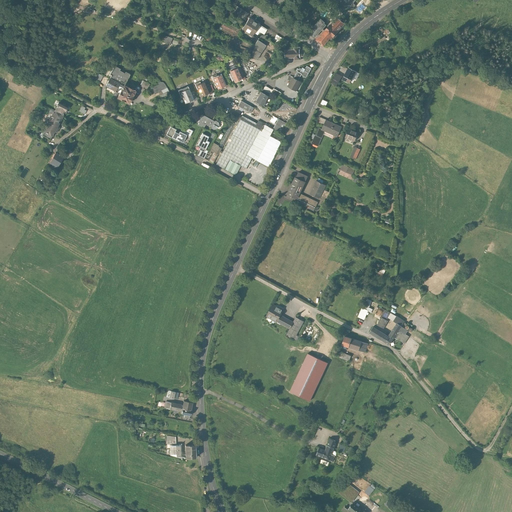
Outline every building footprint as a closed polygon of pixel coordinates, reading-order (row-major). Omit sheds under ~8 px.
[(361,0),(328,0),(342,13),(347,8),(351,11),(361,0)] [(249,14),(235,6),(231,13),(245,21),(249,14)] [(255,22),(249,18),(242,30),(253,36),(254,33),(257,35),(259,32),(264,35),(267,30),(260,25),(255,22)] [(324,49),(346,26),(338,18),(316,42),(324,49)] [(328,26),(322,20),(309,34),(315,39),(328,26)] [(382,26),(386,32),(393,26),(389,21),(382,26)] [(238,30),(221,22),(217,30),(234,38),(238,30)] [(282,38),(277,35),(273,40),(278,43),(282,38)] [(288,42),(284,39),(280,46),(284,48),(288,42)] [(257,61),(267,47),(258,41),(255,45),(254,50),(251,57),(257,61)] [(251,50),(240,46),(238,52),(249,57),(251,50)] [(295,49),(295,52),(285,53),(285,60),(295,60),(295,63),(301,62),(301,59),(303,59),(305,57),(305,56),(305,54),(304,53),(302,52),(301,52),(301,49),(295,49)] [(357,73),(349,68),(342,81),(351,85),(357,73)] [(237,69),(229,72),(234,85),(242,81),(237,69)] [(221,77),(212,80),(217,92),(226,88),(221,77)] [(302,84),(294,79),(288,89),(296,94),(302,84)] [(119,85),(108,80),(104,89),(114,94),(119,85)] [(148,89),(150,82),(143,80),(141,87),(148,89)] [(155,87),(159,91),(166,86),(163,81),(155,87)] [(204,84),(196,87),(201,99),(209,95),(204,84)] [(136,94),(123,87),(116,101),(129,108),(136,94)] [(264,87),(263,90),(270,94),(278,98),(281,93),(274,89),(273,90),(266,87),(264,87)] [(186,105),(194,102),(188,89),(179,93),(181,100),(183,99),(186,105)] [(261,93),(261,92),(255,102),(263,106),(269,97),(268,96),(261,93)] [(69,105),(59,100),(44,130),(55,135),(69,105)] [(253,108),(240,101),(237,106),(235,105),(233,107),(242,111),(242,110),(247,113),(248,112),(250,113),(253,108)] [(215,122),(202,116),(197,125),(204,129),(206,125),(212,129),(215,122)] [(318,127),(319,128),(324,119),(319,116),(315,123),(319,125),(318,127)] [(262,128),(242,117),(216,165),(236,176),(262,128)] [(287,124),(278,120),(274,128),(282,133),(287,124)] [(319,129),(312,144),(319,148),(326,132),(339,138),(343,128),(326,121),(322,130),(319,129)] [(175,130),(170,128),(166,136),(171,139),(175,131),(175,130)] [(171,139),(171,140),(183,145),(187,137),(175,131),(171,139)] [(349,131),(345,139),(356,143),(359,135),(349,131)] [(209,141),(200,137),(194,148),(203,153),(209,141)] [(213,163),(221,147),(212,143),(209,150),(213,152),(209,161),(213,163)] [(350,157),(356,159),(360,148),(354,146),(350,157)] [(65,155),(57,150),(49,164),(57,168),(65,155)] [(355,170),(343,165),(338,175),(351,181),(355,170)] [(309,178),(298,173),(287,197),(297,202),(298,201),(301,195),(309,178)] [(326,187),(316,182),(310,197),(320,201),(326,187)] [(318,203),(301,195),(298,201),(316,209),(318,203)] [(467,237),(459,236),(459,245),(467,245),(467,237)] [(284,310),(273,304),(266,317),(290,329),(287,334),(296,339),(305,321),(296,317),(294,321),(282,315),(284,310)] [(367,306),(365,309),(360,307),(356,316),(363,319),(367,310),(370,312),(372,309),(367,306)] [(384,329),(391,318),(398,322),(390,334),(395,337),(401,341),(406,344),(410,336),(406,333),(409,329),(403,325),(405,321),(386,309),(377,324),(384,329)] [(375,325),(370,332),(390,344),(395,337),(390,334),(375,325)] [(368,344),(345,336),(342,345),(365,353),(368,344)] [(355,356),(340,351),(338,357),(352,362),(355,356)] [(179,392),(168,390),(167,397),(177,400),(179,392)] [(193,402),(183,400),(183,404),(182,411),(181,414),(191,415),(193,402)] [(183,404),(165,401),(164,408),(182,411),(183,404)] [(168,445),(175,444),(175,435),(166,436),(167,449),(168,449),(168,445)] [(316,455),(330,461),(338,440),(330,437),(325,450),(319,447),(316,455)] [(181,445),(170,446),(171,454),(181,457),(181,445)] [(196,445),(185,445),(186,458),(196,458),(196,445)] [(358,495),(342,482),(336,490),(352,502),(358,495)] [(366,511),(354,503),(349,509),(345,506),(341,511),(366,511)]
